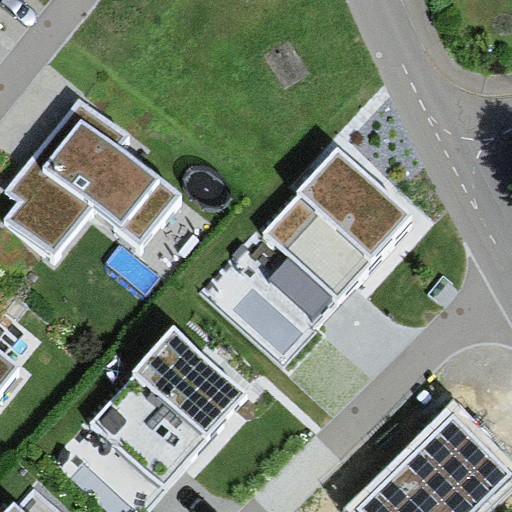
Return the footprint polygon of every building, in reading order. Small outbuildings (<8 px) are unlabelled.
[(125,152),(77,115),(20,189),(33,198),(5,234),(56,273),(95,223),(137,255),(177,203),(120,158),(125,152)] [(406,214),(339,153),(303,192),(306,194),(270,233),(295,256),(274,280),(314,316),(406,214)] [(244,404),(173,340),(94,427),(165,491),(244,404)] [(0,400),(17,378),(0,364),(0,400)] [(470,511),(508,474),(452,418),(361,508),(364,511),(470,511)]
